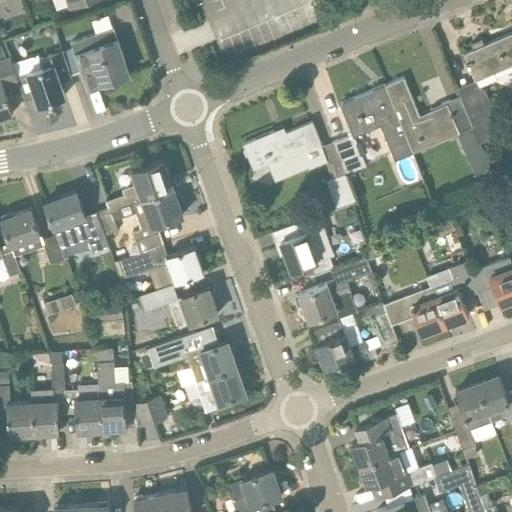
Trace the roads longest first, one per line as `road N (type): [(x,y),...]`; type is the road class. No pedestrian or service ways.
road 1 (residential): [(299,413),(189,109)]
road 2 (residential): [(0,473),(180,454),(299,413)]
road 3 (residential): [(189,109),(452,0)]
road 4 (residential): [(299,413),(511,335)]
road 5 (residential): [(0,162),(95,142),(189,109)]
